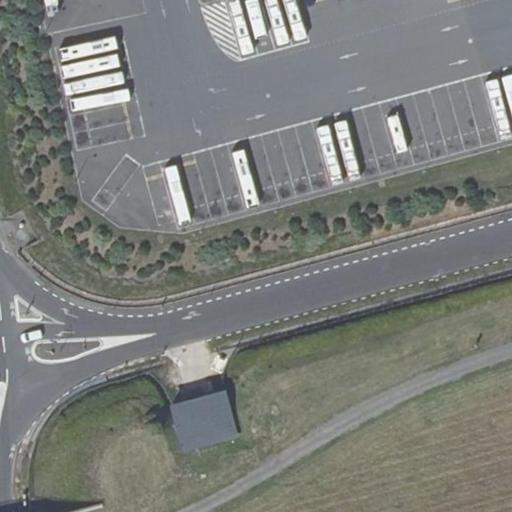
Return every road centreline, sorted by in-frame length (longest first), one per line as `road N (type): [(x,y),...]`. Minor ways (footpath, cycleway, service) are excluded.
road 1 (unclassified): [(511,237),(133,339)]
road 2 (track): [(511,351),(356,412),(197,511)]
